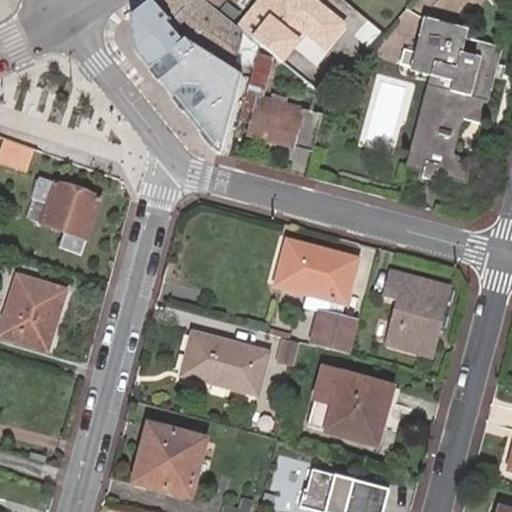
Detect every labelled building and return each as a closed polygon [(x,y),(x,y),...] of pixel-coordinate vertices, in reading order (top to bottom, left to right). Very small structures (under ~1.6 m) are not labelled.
[(175,22),(155,0),(149,0),(133,12),(129,46),(178,106),(185,101),(193,112),(187,117),(217,155),(222,156),(242,79),(231,72),(187,43),(171,26),(175,22)] [(155,0),(175,22),(171,26),(187,43),(231,72),(234,65),(245,33),(216,9),(204,0),(155,0)] [(232,0),(204,0),(216,9),(222,0),(231,0),(232,0)] [(489,63),(497,65),(502,47),(478,41),(474,57),(461,53),(467,29),(424,18),(411,71),(429,76),(443,79),(428,137),(414,133),(406,166),(424,170),(422,177),(436,181),(438,174),(467,182),(473,160),(453,155),(464,119),(482,123),(493,78),(485,76),(489,63)] [(254,70),(261,45),(251,37),(245,33),(234,65),(254,70)] [(272,55),(261,45),(254,70),(240,122),(254,126),(261,100),(272,55)] [(493,78),(497,65),(489,63),(485,76),(493,78)] [(443,79),(429,76),(414,133),(428,137),(443,79)] [(251,136),(314,155),(323,116),(261,100),(254,126),(251,136)] [(33,148),(3,138),(0,147),(0,161),(25,171),(33,148)] [(36,199),(52,205),(59,185),(43,179),(36,199)] [(103,200),(59,184),(59,185),(52,205),(45,224),(71,234),(89,241),(103,200)] [(52,205),(36,199),(30,219),(45,224),(52,205)] [(83,258),(89,241),(71,234),(65,252),(83,258)] [(299,290),(310,249),(288,243),(277,285),(299,290)] [(358,261),(310,249),(299,290),(299,292),(328,299),(329,296),(348,301),(358,261)] [(430,329),(437,331),(448,289),(391,272),(384,297),(399,301),(387,342),(424,352),(430,329)] [(15,292),(62,305),(67,291),(20,277),(15,292)] [(49,349),(62,305),(15,292),(1,335),(49,349)] [(349,354),(357,328),(358,324),(321,315),(313,345),(349,354)] [(431,354),(437,331),(430,329),(424,352),(431,354)] [(257,394),(267,355),(193,336),(183,377),(257,394)] [(282,340),(277,362),(292,366),(298,345),(282,340)] [(376,448),(391,390),(320,372),(306,430),(376,448)] [(189,500),(204,444),(149,429),(144,449),(152,451),(142,487),(189,500)] [(384,511),(391,490),(315,471),(309,491),(304,489),(299,507),(317,511),(384,511)]
